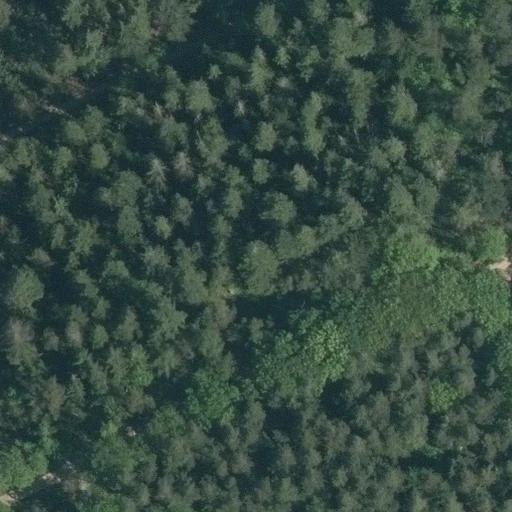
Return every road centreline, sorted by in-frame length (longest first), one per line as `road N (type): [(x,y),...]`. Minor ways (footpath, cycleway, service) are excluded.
road 1 (track): [(0,501),(477,272)]
road 2 (track): [(289,0),(0,138)]
